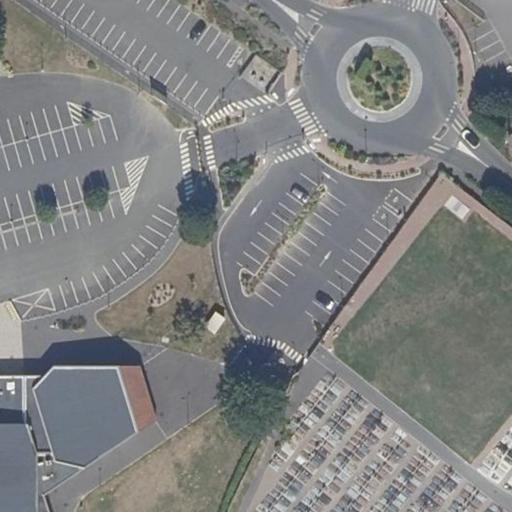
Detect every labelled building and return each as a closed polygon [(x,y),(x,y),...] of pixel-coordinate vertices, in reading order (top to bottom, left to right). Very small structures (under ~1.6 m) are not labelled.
[(0,511),(32,511),(29,503),(36,501),(29,478),(35,476),(29,450),(37,450),(36,447),(52,449),(55,450),(57,456),(89,465),(132,436),(157,419),(141,365),(56,364),(49,371),(0,370),(0,511)] [(270,402),(279,383),(266,376),(257,395),(270,402)] [(37,475),(37,450),(29,450),(35,476),(37,475)] [(38,500),(37,475),(35,476),(29,478),(36,501),(38,500)] [(32,511),(37,511),(38,500),(36,501),(29,503),(32,511)]
